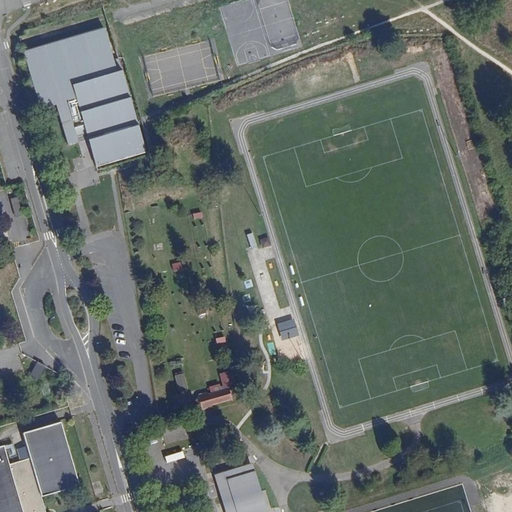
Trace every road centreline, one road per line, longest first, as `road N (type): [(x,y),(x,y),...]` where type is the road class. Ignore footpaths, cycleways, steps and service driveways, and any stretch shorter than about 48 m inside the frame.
road 1 (tertiary): [(59,257),(0,50)]
road 2 (tertiary): [(134,511),(93,369)]
road 3 (tertiary): [(93,369),(92,309),(59,257)]
